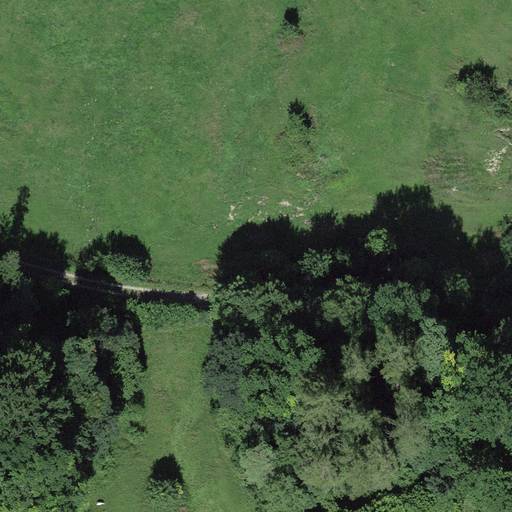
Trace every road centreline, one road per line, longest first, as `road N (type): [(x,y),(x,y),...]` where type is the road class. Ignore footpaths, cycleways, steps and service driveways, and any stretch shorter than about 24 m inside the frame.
road 1 (track): [(0,256),(217,306),(395,323),(511,345)]
road 2 (track): [(511,473),(482,462),(437,470),(350,511)]
